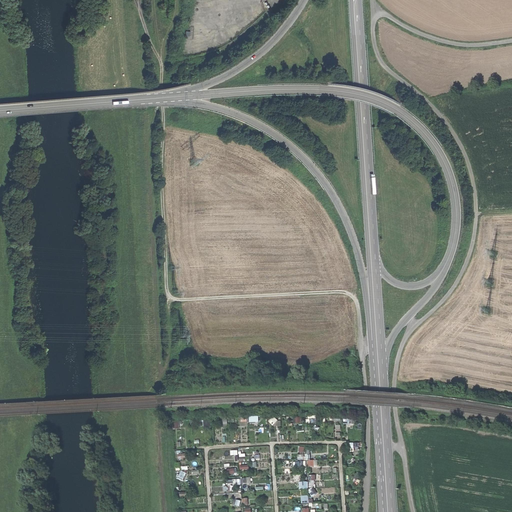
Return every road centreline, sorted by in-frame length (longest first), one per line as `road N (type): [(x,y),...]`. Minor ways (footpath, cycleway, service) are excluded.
road 1 (track): [(363,346),(357,299),(341,290),(170,298),(159,60),(136,0)]
road 2 (primary): [(168,96),(327,90),(397,110),(427,137),(452,183),(456,223),(444,268)]
road 3 (primary): [(168,96),(256,125),(318,174),(359,251),(379,366)]
road 4 (unclassified): [(376,9),(380,60),(455,135),(476,193),(466,265),(453,290),(416,325)]
road 5 (secondary): [(371,241),(356,0)]
road 6 (unclassified): [(414,511),(394,374),(416,325)]
road 7 (secondary): [(304,0),(250,60),(168,96)]
road 8 (primary): [(0,110),(168,96)]
road 9 (unclassified): [(366,511),(363,346)]
road 10 (track): [(511,38),(448,41),(405,25),(373,0)]
road 11 (trunk): [(390,511),(379,366)]
road 12 (secondary): [(379,366),(371,241)]
